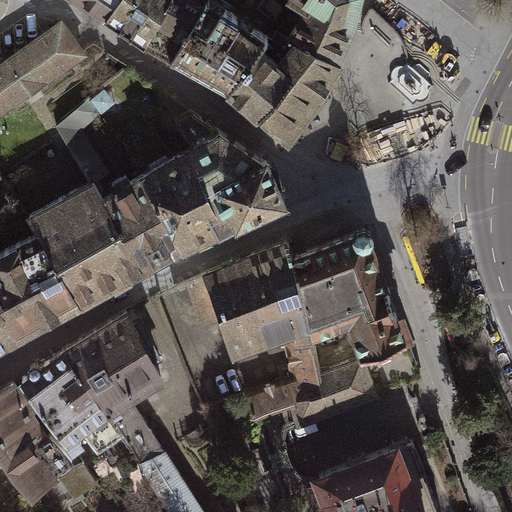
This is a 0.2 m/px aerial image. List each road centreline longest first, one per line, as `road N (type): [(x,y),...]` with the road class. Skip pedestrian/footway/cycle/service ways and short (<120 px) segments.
road 1 (tertiary): [(511,85),(491,159),(495,262),(511,312)]
road 2 (residential): [(414,0),(511,79)]
